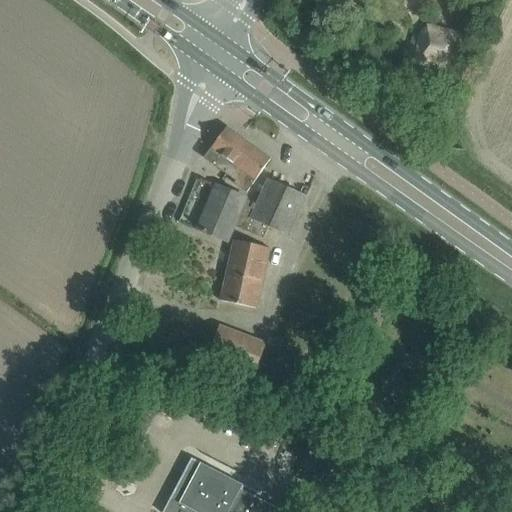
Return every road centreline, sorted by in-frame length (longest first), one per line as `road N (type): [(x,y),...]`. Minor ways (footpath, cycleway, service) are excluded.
road 1 (unclassified): [(26,511),(214,67)]
road 2 (primary): [(214,67),(511,276)]
road 3 (primary): [(511,249),(226,43)]
